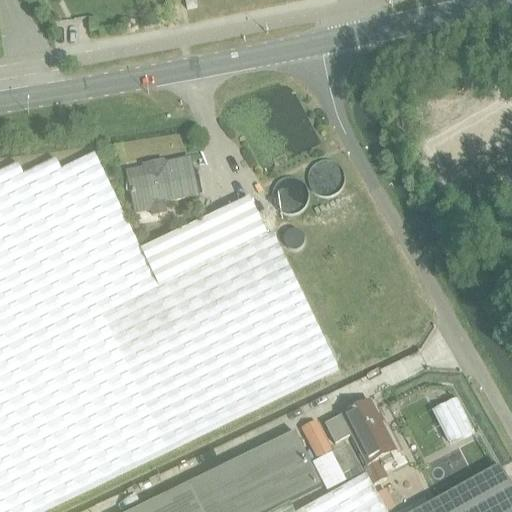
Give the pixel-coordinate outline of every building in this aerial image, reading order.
[(195,0),(184,0),(187,11),(197,9),(195,0)] [(482,109),(420,118),(423,136),(455,132),(457,145),(487,141),(482,109)] [(511,195),(511,182),(496,155),(444,185),(445,187),(465,222),(511,195)] [(273,236),(267,238),(160,291),(141,254),(94,158),(60,172),(56,163),(23,177),(17,167),(0,174),(0,511),(39,511),(337,370),(273,236)] [(313,189),(330,184),(330,183),(342,179),(336,161),(307,170),(313,189)] [(128,185),(127,193),(132,193),(136,216),(152,213),(153,220),(168,217),(166,204),(197,198),(190,162),(165,167),(164,163),(143,167),(143,171),(128,174),(130,184),(128,185)] [(282,184),(280,209),(301,211),(304,186),(282,184)] [(249,202),(141,254),(160,291),(267,238),(249,202)] [(457,401),(434,413),(450,445),(473,433),(457,401)] [(363,471),(367,478),(372,488),(387,480),(378,464),(397,454),(370,404),(324,429),(335,448),(351,439),(367,470),(363,471)] [(318,463),(332,456),(315,425),(301,432),(318,463)] [(275,511),(322,490),(295,435),(137,511),(275,511)] [(332,456),(318,463),(313,466),(328,494),(364,475),(350,447),(332,456)] [(511,511),(511,491),(500,469),(430,508),(422,511),(511,511)] [(384,511),(372,488),(367,478),(352,486),(305,511),(292,511),(290,506),(278,511),(384,511)] [(425,499),(402,511),(422,511),(430,508),(425,499)]
